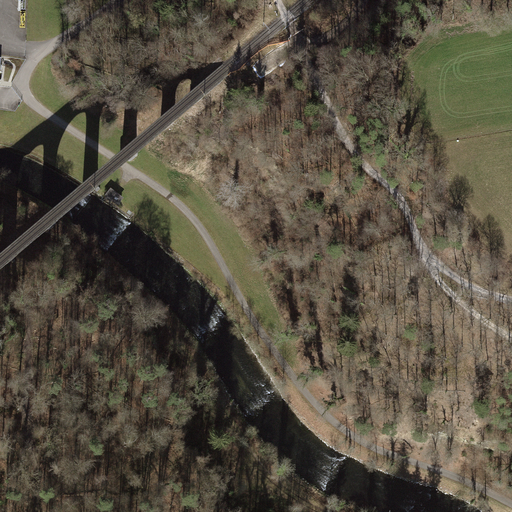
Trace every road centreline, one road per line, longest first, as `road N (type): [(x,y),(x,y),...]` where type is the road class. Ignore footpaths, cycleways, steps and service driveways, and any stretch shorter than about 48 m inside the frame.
road 1 (track): [(22,80),(46,114),(181,206),(206,234),(276,356),(345,431),(511,503)]
road 2 (track): [(101,262),(161,311),(244,433),(283,475),(362,511)]
road 3 (track): [(277,0),(338,126),(401,200),(424,255)]
road 4 (track): [(511,338),(436,280),(424,255)]
